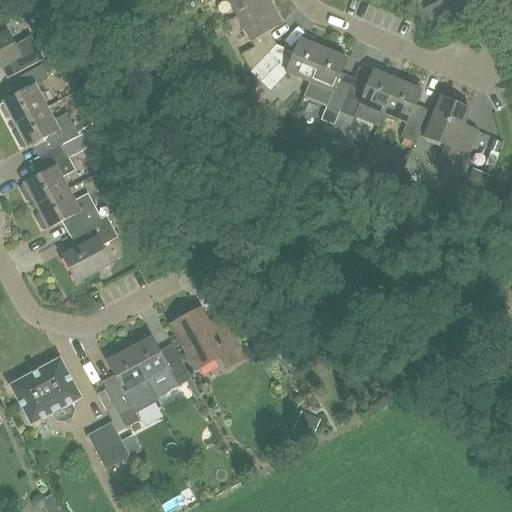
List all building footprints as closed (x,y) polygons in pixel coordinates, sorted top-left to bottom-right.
[(203,0),(205,3),(210,0),(227,0),(237,17),(269,0),(268,0),(203,0)] [(250,73),(270,53),(276,46),(269,32),(282,25),(269,0),(237,17),(250,42),(251,42),(254,48),(241,55),(250,73)] [(0,67),(11,62),(17,74),(43,60),(31,37),(14,46),(7,34),(0,37),(0,67)] [(323,50),(315,46),(316,43),(315,40),(306,36),(302,37),(301,40),(300,40),(290,63),(282,59),(280,62),(281,63),(261,83),(270,91),(287,74),(309,83),(323,50)] [(54,59),(61,56),(57,41),(47,46),(54,59)] [(340,113),(351,87),(338,81),(347,60),(323,50),(309,83),(304,97),(327,107),(340,113)] [(281,63),(280,62),(270,53),(250,73),(261,83),(281,63)] [(52,60),(42,66),(46,75),(57,69),(52,60)] [(15,126),(47,108),(35,86),(49,79),(46,75),(42,66),(17,79),(24,92),(3,103),(4,105),(1,107),(0,111),(5,119),(9,121),(12,119),(15,126)] [(383,115),(397,81),(374,71),(364,92),(351,87),(340,113),(354,118),(364,122),(377,128),(383,115)] [(421,91),(419,90),(421,85),(408,79),(406,85),(397,81),(383,115),(406,124),(400,138),(414,144),(425,118),(412,112),(421,91)] [(252,94),(242,84),(233,94),(244,103),(252,94)] [(443,100),(443,99),(442,99),(425,138),(444,146),(439,160),(461,170),(477,132),(463,126),(469,110),(468,110),(468,111),(443,100)] [(55,150),(62,146),(75,139),(79,137),(67,114),(54,121),(47,108),(15,126),(18,132),(16,133),(15,137),(19,146),(23,147),(26,146),(27,148),(48,137),(55,150)] [(75,139),(81,151),(95,143),(90,131),(79,137),(75,139)] [(486,165),(495,169),(502,143),(496,141),(486,165)] [(36,207),(68,190),(62,179),(75,172),(62,146),(55,150),(37,159),(45,174),(24,185),(25,187),(23,188),(21,192),(26,201),(30,202),(33,201),(36,207)] [(473,169),(463,194),(481,202),(491,177),(482,173),(473,169)] [(77,233),(81,231),(101,220),(93,205),(91,206),(85,196),(75,202),(68,190),(36,207),(39,214),(37,215),(36,219),(40,228),(44,229),(47,228),(48,230),(69,219),(77,233)] [(101,220),(81,231),(88,244),(64,257),(77,282),(110,264),(101,247),(117,238),(106,217),(101,220)] [(200,312),(173,326),(196,369),(219,356),(226,368),(243,359),(225,325),(211,333),(200,312)] [(152,338),(130,350),(147,382),(156,399),(171,391),(178,387),(191,380),(176,352),(163,359),(152,338)] [(118,383),(105,390),(126,429),(139,422),(136,415),(158,403),(156,399),(147,382),(130,350),(122,354),(119,349),(105,356),(108,362),(107,362),(118,383)] [(60,360),(11,387),(31,425),(52,414),(55,421),(64,423),(71,419),(74,411),(71,404),(80,399),(60,360)] [(200,398),(193,385),(189,387),(196,400),(200,398)] [(319,422),(301,414),(292,434),(310,442),(319,422)] [(111,425),(88,437),(106,470),(129,458),(121,443),(111,425)] [(132,437),(121,443),(129,458),(140,452),(132,437)] [(61,511),(52,493),(42,498),(41,495),(36,494),(32,496),(30,502),(33,508),(40,511),(44,508),(46,511),(61,511)]
